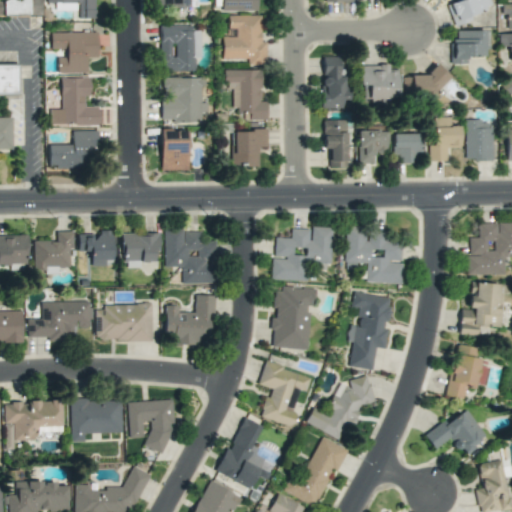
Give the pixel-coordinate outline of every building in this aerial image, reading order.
[(40,16),(40,0),(1,0),(1,15),(40,16)] [(44,0),(44,3),(77,3),(76,19),(93,19),(93,0),(44,0)] [(187,7),(186,0),(156,0),(156,8),(187,7)] [(221,0),(221,11),(255,11),(254,0),(221,0)] [(454,0),(455,1),(445,5),(452,24),(489,10),(485,0),(454,0)] [(500,14),(506,14),(505,28),(511,28),(511,3),(500,3),(500,14)] [(246,59),(246,65),(264,65),(264,42),(260,42),(260,15),(226,16),(226,36),(220,36),(220,59),(246,59)] [(199,58),(199,31),(191,31),(191,25),(157,26),(159,72),(193,71),(193,58),(199,58)] [(455,31),(455,41),(449,41),(449,64),(465,64),(465,57),(484,57),(484,31),(455,31)] [(95,32),(48,32),(49,49),(64,49),(64,57),(55,57),(55,74),(85,73),(85,57),(96,57),(95,32)] [(511,33),(497,34),(497,46),(508,46),(509,63),(511,62),(511,33)] [(320,108),(340,109),(340,100),(345,100),(345,69),(338,69),(338,57),(320,57),(320,108)] [(0,65),(0,95),(17,95),(16,65),(0,65)] [(396,70),(387,70),(387,65),(359,65),(359,99),(369,98),(369,105),(388,105),(388,97),(396,97),(396,70)] [(221,70),(259,69),(260,76),(260,81),(260,89),(258,89),(258,90),(260,92),(260,96),(258,99),(257,101),(265,101),(265,120),(248,120),(247,118),(241,119),(241,114),(235,113),(235,108),(230,107),(230,89),(225,89),(225,82),(222,82),(221,70)] [(408,73),(409,102),(435,100),(435,88),(445,87),(444,73),(438,73),(438,72),(408,73)] [(511,75),(498,83),(505,96),(511,92),(511,75)] [(48,109),(47,125),(96,126),(97,107),(83,106),(83,96),(88,96),(88,78),(59,77),(58,109),(48,109)] [(200,77),(159,78),(159,121),(202,121),(201,103),(200,77)] [(10,118),(0,117),(0,149),(10,150),(10,118)] [(457,126),(448,126),(448,117),(431,118),(432,145),(426,145),(426,161),(444,161),(444,148),(458,147),(457,126)] [(320,120),(321,149),(327,148),(327,168),(345,168),(344,120),(320,120)] [(489,120),(462,121),(463,160),(490,160),(489,120)] [(186,170),(185,129),(158,130),(159,171),(186,170)] [(94,130),(70,131),(70,144),(46,145),(46,165),(54,165),(54,168),(94,168),(94,130)] [(265,130),(230,130),(230,166),(257,166),(257,147),(264,147),(265,130)] [(356,130),(355,163),(372,164),(372,154),(384,154),(385,131),(356,130)] [(411,162),(411,153),(419,153),(419,133),(390,134),(391,163),(411,162)] [(465,275),(502,275),(502,257),(511,257),(511,222),(476,223),(476,237),(465,237),(465,275)] [(330,228),(310,227),(309,229),(289,228),(288,238),(273,237),(272,257),(270,257),(269,279),(310,281),(310,269),(328,270),(330,228)] [(400,284),(400,262),(399,262),(400,242),(384,241),(385,229),(343,228),(342,262),(364,263),(364,283),(400,284)] [(162,267),(179,267),(179,284),(213,283),(213,241),(199,241),(199,229),(161,230),(162,267)] [(104,266),(104,259),(111,259),(110,231),(75,232),(76,252),(89,251),(90,266),(104,266)] [(31,270),(42,270),(42,274),(56,273),(56,268),(69,267),(69,232),(54,232),(54,241),(31,241),(31,270)] [(120,233),(120,262),(153,261),(153,251),(157,251),(157,232),(120,233)] [(0,235),(0,264),(26,264),(26,235),(0,235)] [(499,327),(501,284),(468,282),(467,310),(458,309),(457,333),(484,335),(484,327),(499,327)] [(269,347),(305,349),(307,305),(311,305),(312,289),(273,287),(271,318),(270,317),(269,347)] [(346,367),(370,370),(373,347),(382,349),(385,329),(383,329),(388,298),(351,292),(348,307),(357,308),(355,326),(347,325),(345,339),(350,340),(346,367)] [(211,295),(192,295),(192,312),(176,312),(176,306),(162,305),(162,335),(170,335),(170,344),(210,345),(211,295)] [(25,337),(46,337),(46,340),(75,339),(74,328),(88,328),(87,301),(38,302),(39,318),(24,319),(25,337)] [(100,305),(100,310),(92,310),(93,341),(149,340),(148,304),(100,305)] [(0,342),(21,343),(20,311),(0,311),(0,342)] [(443,396),(462,399),(464,387),(473,389),(474,383),(482,385),(485,367),(479,366),(480,359),(473,358),(475,348),(453,344),(443,396)] [(309,375),(262,362),(256,384),(267,388),(258,417),(288,426),(298,391),(304,392),(309,375)] [(302,422),(336,440),(342,428),(355,425),(353,417),(359,404),(371,401),(365,375),(346,380),(348,388),(338,382),(324,409),(318,411),(310,407),(302,422)] [(66,401),(67,441),(82,441),(81,434),(120,432),(119,399),(66,401)] [(124,402),(126,438),(141,437),(140,422),(147,421),(148,427),(141,446),(160,453),(169,428),(169,426),(171,420),(170,399),(124,402)] [(61,425),(60,401),(1,402),(2,423),(11,423),(12,440),(33,440),(33,426),(61,425)] [(423,436),(432,449),(449,438),(460,454),(484,438),(464,408),(423,436)] [(261,426),(240,416),(214,473),(249,489),(262,459),(249,452),(261,426)] [(342,448),(317,436),(298,480),(287,475),(280,492),(316,507),(342,448)] [(475,463),(480,489),(473,489),(477,511),(490,511),(508,509),(499,459),(475,463)] [(72,485),(71,511),(130,511),(147,473),(129,466),(121,486),(103,486),(101,490),(87,491),(87,485),(72,485)] [(12,482),(13,494),(5,495),(5,511),(35,511),(36,511),(66,510),(66,485),(55,485),(55,481),(12,482)] [(229,511),(237,495),(205,481),(190,511),(229,511)] [(297,511),(301,506),(275,493),(266,511),(267,511),(297,511)]
